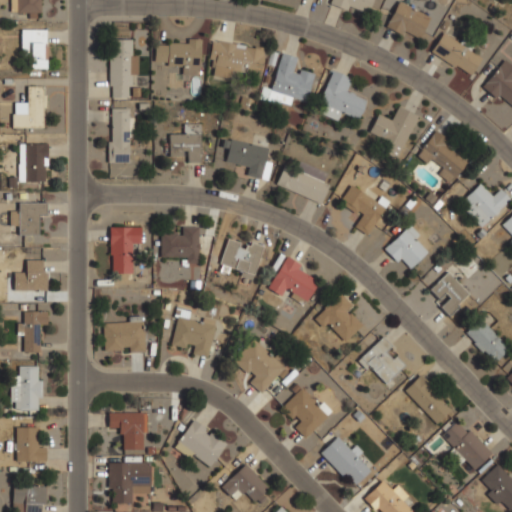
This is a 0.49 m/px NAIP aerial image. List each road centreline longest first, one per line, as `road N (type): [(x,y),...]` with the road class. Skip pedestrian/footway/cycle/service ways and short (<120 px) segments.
road 1 (residential): [(79,195),(228,201),(301,228),(365,271),(511,428)]
road 2 (residential): [(78,511),(80,0)]
road 3 (residential): [(80,5),(227,10),(305,27),(384,59),(459,107),(511,155)]
road 4 (residential): [(79,384),(194,387),(233,407),(334,511)]
